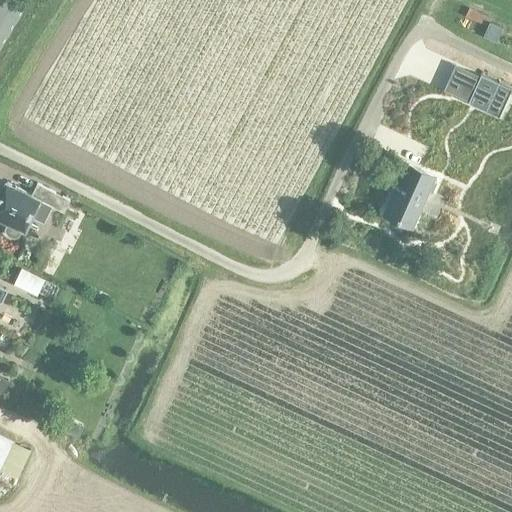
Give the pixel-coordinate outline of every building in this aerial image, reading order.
[(443,90),(508,114),(511,101),(511,83),(453,61),(443,90)] [(385,212),(414,224),(437,174),(407,162),(385,212)] [(4,228),(5,231),(7,233),(10,235),(13,236),(16,236),(18,235),(23,226),(24,227),(30,215),(43,221),(52,204),(63,210),(69,197),(37,182),(31,193),(6,181),(0,194),(0,215),(8,219),(4,228)] [(13,284),(36,295),(43,280),(20,269),(13,284)] [(0,469),(17,477),(30,448),(13,440),(16,436),(0,428),(0,469)]
